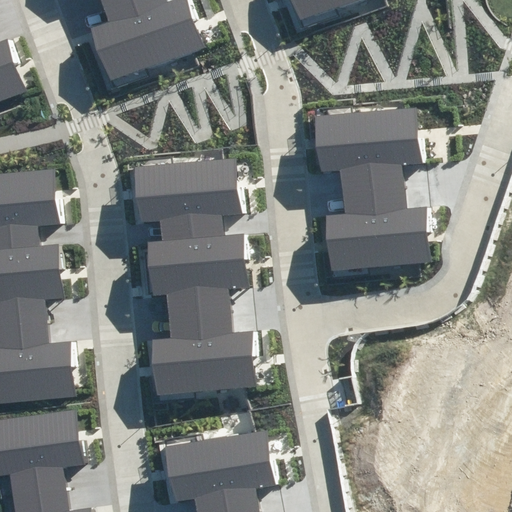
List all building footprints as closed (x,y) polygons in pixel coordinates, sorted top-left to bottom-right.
[(130,0),(110,0),(98,5),(105,24),(87,31),(107,84),(155,67),(130,0)] [(168,0),(130,0),(155,67),(207,48),(189,0),(172,0),(169,1),(168,0)] [(345,0),(291,0),(298,20),(346,3),(345,0)] [(0,105),(37,91),(17,38),(0,44),(0,105)] [(396,110),(364,114),(370,187),(406,183),(404,169),(421,167),(416,108),(396,110)] [(364,114),(338,117),(321,118),(325,168),(336,167),(338,190),(370,187),(364,114)] [(190,236),(222,232),(221,215),(235,213),(230,154),(183,159),(190,236)] [(164,239),(190,236),(183,159),(134,163),(139,213),(161,211),(164,239)] [(0,251),(15,251),(47,247),(46,230),(60,228),(55,169),(0,174),(0,251)] [(406,183),(370,187),(378,264),(433,259),(428,203),(408,204),(406,183)] [(370,187),(338,190),(340,211),(322,213),(327,269),(378,264),(370,187)] [(222,232),(190,236),(196,309),(232,305),(230,290),(247,289),(242,230),(222,232)] [(190,236),(164,239),(147,240),(151,289),(162,288),(164,312),(196,309),(190,236)] [(0,325),(21,324),(57,320),(55,305),(72,304),(66,245),(47,247),(15,251),(0,251),(0,325)] [(232,305),(196,309),(204,386),(259,381),(254,324),(234,326),(232,305)] [(196,309),(164,312),(166,333),(148,335),(153,391),(204,386),(196,309)] [(0,403),(84,396),(79,339),(59,341),(57,320),(21,324),(0,325),(0,403)] [(4,495),(36,492),(71,488),(69,473),(86,471),(80,413),(61,415),(28,419),(2,422),(0,421),(0,471),(1,472),(4,495)] [(245,432),(213,439),(226,511),(261,504),(258,490),(275,486),(264,429),(245,432)] [(213,439),(187,443),(171,446),(179,495),(190,493),(193,511),(217,511),(226,511),(213,439)] [(93,511),(93,506),(73,509),(71,488),(36,492),(4,495),(5,511),(93,511)]
